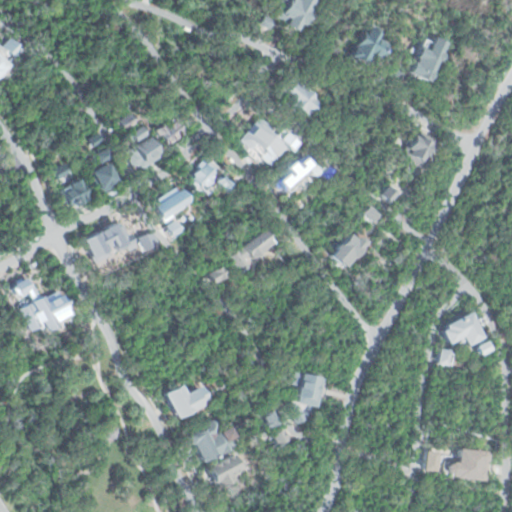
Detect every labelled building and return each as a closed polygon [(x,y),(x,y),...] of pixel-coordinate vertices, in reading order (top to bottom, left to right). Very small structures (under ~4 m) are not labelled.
[(277,0),(307,0),(310,1),(294,34),(270,23),(267,29),(256,24),(261,13),(270,17),(277,0)] [(365,29),(374,33),(373,36),(385,42),(377,60),(368,56),(363,66),(343,57),(354,33),(362,37),(365,29)] [(0,37),(2,35),(20,48),(12,59),(0,49),(0,37)] [(430,38),(442,43),(425,79),(403,69),(418,37),(428,42),(430,38)] [(0,54),(10,63),(0,74),(0,54)] [(373,70),(382,74),(378,82),(369,78),(373,70)] [(291,79),(317,98),(305,115),(279,97),(291,79)] [(108,121),(115,132),(129,123),(122,113),(108,121)] [(255,115),(265,123),(260,129),(276,142),(284,133),(290,139),(270,162),(258,151),(254,157),(234,140),(255,115)] [(152,128),(165,145),(180,134),(167,116),(152,128)] [(125,132),(130,141),(140,135),(135,126),(125,132)] [(84,138),(95,132),(100,142),(89,148),(84,138)] [(408,132),(430,141),(418,168),(397,159),(408,132)] [(128,148),(146,136),(159,156),(142,168),(138,162),(129,168),(123,159),(132,153),(128,148)] [(88,155),(101,147),(107,158),(94,165),(88,155)] [(295,156),(307,170),(280,194),(268,179),(295,156)] [(201,162),(212,173),(196,189),(185,178),(201,162)] [(46,169),(52,180),(64,173),(58,163),(46,169)] [(87,172),(104,163),(113,180),(106,183),(109,189),(100,195),(95,187),(90,190),(85,181),(90,179),(87,172)] [(325,166),(331,173),(321,181),(315,174),(325,166)] [(222,174),(232,187),(222,195),(212,182),(222,174)] [(53,188),(74,178),(85,200),(73,206),(71,202),(62,206),(53,188)] [(384,184),(395,194),(385,206),(373,195),(384,184)] [(364,205),(375,215),(367,223),(357,213),(364,205)] [(223,255),(234,269),(268,243),(258,230),(223,255)] [(349,232),(362,244),(340,267),(328,254),(349,232)] [(201,273),(207,283),(222,275),(217,265),(201,273)] [(469,311),(482,337),(461,347),(457,340),(445,346),(436,328),(469,311)] [(471,347),(484,341),(489,351),(476,357),(471,347)] [(436,350),(451,351),(449,367),(434,365),(436,350)] [(198,387),(204,399),(199,401),(200,405),(174,418),(160,392),(177,383),(183,395),(198,387)] [(255,416),(262,430),(277,423),(269,409),(255,416)] [(183,436),(188,446),(192,444),(201,462),(235,444),(220,416),(183,436)] [(265,436),(279,429),(286,442),(272,450),(265,436)] [(459,449),(485,451),(489,456),(489,481),(453,477),(446,469),(449,463),(458,463),(459,449)] [(425,453),(440,453),(440,466),(425,465),(425,453)] [(233,457),(241,472),(213,487),(205,471),(233,457)]
